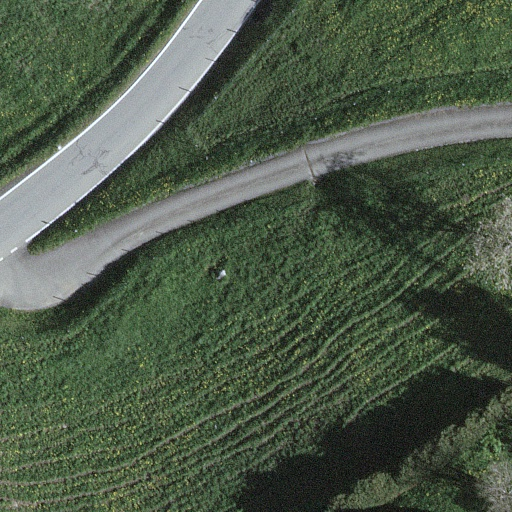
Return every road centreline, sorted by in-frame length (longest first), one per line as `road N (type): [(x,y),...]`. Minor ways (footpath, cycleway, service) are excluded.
road 1 (track): [(511,119),(398,136),(236,189),(102,242),(36,278),(0,281)]
road 2 (tertiary): [(230,0),(130,121),(0,231)]
